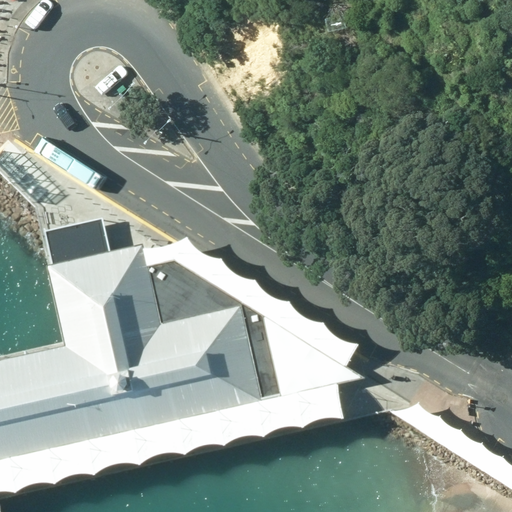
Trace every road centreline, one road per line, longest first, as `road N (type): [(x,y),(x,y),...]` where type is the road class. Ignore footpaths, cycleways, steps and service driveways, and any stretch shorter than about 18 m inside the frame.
road 1 (unclassified): [(51,38),(74,22),(103,17),(136,35),(287,255)]
road 2 (unclassified): [(287,255),(69,127),(44,86),(51,38)]
road 3 (unclassified): [(511,404),(287,255)]
